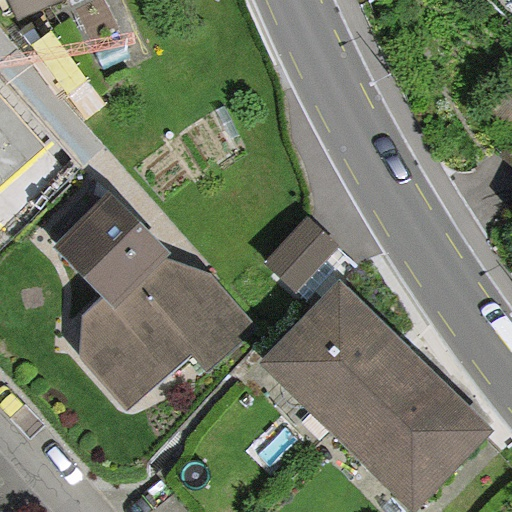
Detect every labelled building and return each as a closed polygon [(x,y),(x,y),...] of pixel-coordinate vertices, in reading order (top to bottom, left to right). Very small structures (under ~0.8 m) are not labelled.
[(14,0),(21,14),(52,0),(14,0)] [(0,149),(48,196),(85,158),(0,76),(0,149)] [(511,124),(511,81),(491,108),(511,124)] [(163,252),(111,198),(98,210),(56,249),(107,304),(156,259),(163,252)] [(287,262),(318,290),(357,247),(326,219),(287,262)] [(209,368),(254,328),(213,281),(156,259),(107,304),(88,321),(86,358),(131,404),(194,351),(209,368)] [(418,508),(492,433),(419,362),(348,293),(274,368),(418,508)]
